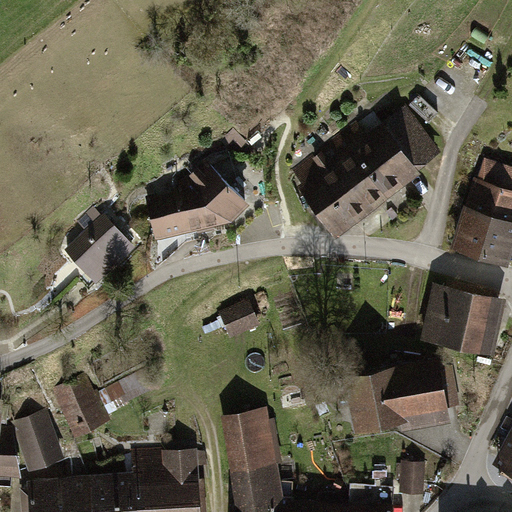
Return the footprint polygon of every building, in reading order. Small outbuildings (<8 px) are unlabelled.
[(356,126),(293,174),(338,231),(438,154),(405,112),(367,141),(356,126)] [(159,195),(149,197),(158,235),(231,218),(249,203),(206,160),(166,202),(159,195)] [(511,178),(476,169),(457,243),(511,256),(511,251),(511,178)] [(71,250),(94,277),(128,248),(105,221),(71,250)] [(425,334),(485,347),(496,295),(436,282),(425,334)] [(255,304),(223,316),(234,345),(266,333),(255,304)] [(435,361),(336,380),(341,404),(356,402),(360,422),(456,403),(450,365),(435,361)] [(115,404),(156,385),(148,369),(108,388),(115,404)] [(88,375),(53,392),(74,434),(109,418),(88,375)] [(263,408),(226,414),(239,493),(237,511),(392,511),(393,503),(278,495),(263,408)] [(34,463),(60,453),(43,411),(18,421),(34,463)] [(0,424),(0,465),(20,467),(12,425),(0,424)] [(511,446),(501,465),(511,470),(511,432),(508,439),(511,441),(511,446)] [(136,455),(138,474),(31,481),(33,511),(199,511),(195,451),(136,455)] [(425,462),(404,460),(402,489),(423,491),(425,462)]
